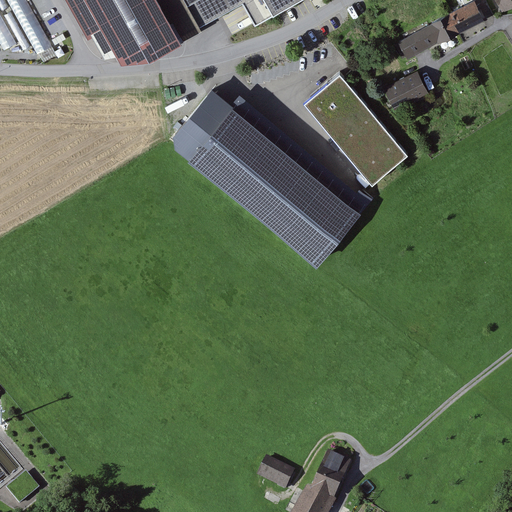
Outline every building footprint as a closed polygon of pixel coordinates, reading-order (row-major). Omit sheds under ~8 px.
[(0,0),(0,36),(3,43),(22,34),(25,41),(33,37),(42,56),(56,50),(33,0),(0,0)] [(96,0),(127,57),(158,53),(189,37),(190,38),(205,31),(202,26),(244,4),(255,25),(302,0),(96,0)] [(476,0),(475,0),(401,41),(411,59),(486,18),(476,0)] [(511,0),(494,0),(501,12),(511,6),(511,0)] [(420,71),(386,87),(397,109),(431,93),(420,71)] [(340,74),(307,102),(374,183),(409,154),(340,74)] [(218,95),(176,144),(317,264),(359,215),(218,95)] [(315,489),(307,486),(295,511),(330,511),(354,461),(332,452),(315,489)] [(298,469),(269,455),(258,476),(287,490),(298,469)] [(27,473),(7,490),(22,506),(41,489),(27,473)]
